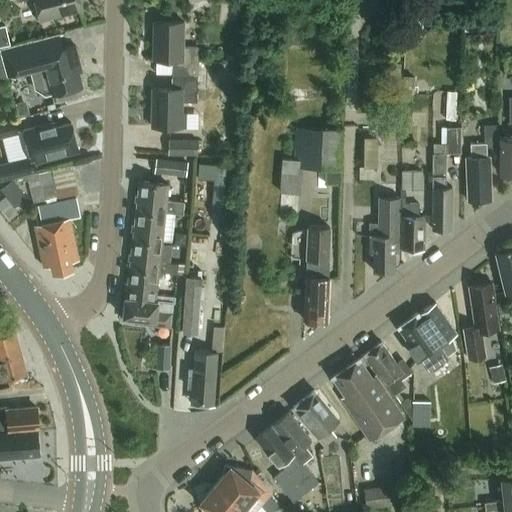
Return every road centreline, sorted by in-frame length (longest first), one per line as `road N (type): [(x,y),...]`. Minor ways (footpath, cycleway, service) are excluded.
road 1 (residential): [(149,491),(511,210)]
road 2 (unclassified): [(51,330),(95,279),(108,237),(115,0)]
road 3 (secondary): [(89,492),(79,390),(51,330)]
